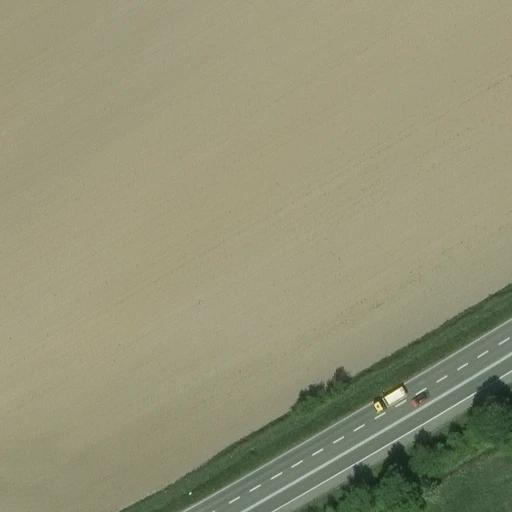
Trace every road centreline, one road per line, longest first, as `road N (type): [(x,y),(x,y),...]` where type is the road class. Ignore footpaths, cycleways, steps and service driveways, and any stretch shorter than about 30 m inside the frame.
road 1 (trunk): [(511,342),(259,494)]
road 2 (trunk): [(272,511),(511,364)]
